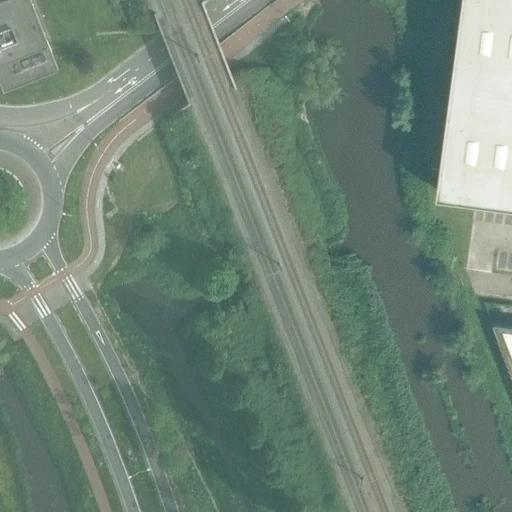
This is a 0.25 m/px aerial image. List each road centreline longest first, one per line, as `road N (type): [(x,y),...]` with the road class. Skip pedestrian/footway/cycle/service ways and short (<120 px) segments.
road 1 (secondary): [(171,511),(110,357),(45,232)]
road 2 (secondary): [(6,260),(74,368),(132,511)]
road 3 (secondary): [(141,83),(53,115),(0,118)]
road 4 (unclassified): [(251,0),(141,83)]
road 5 (unclassified): [(53,184),(141,83)]
road 6 (unclassified): [(141,83),(26,147)]
